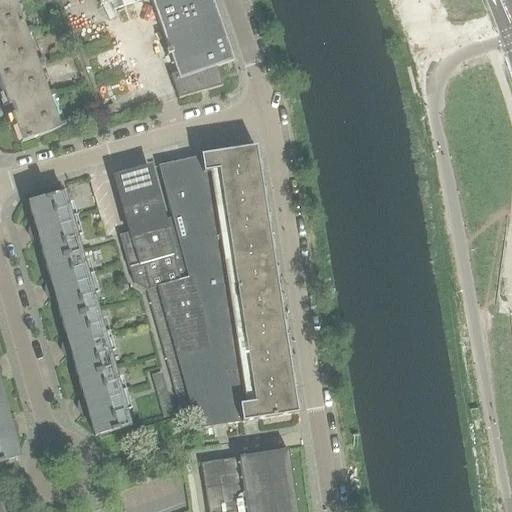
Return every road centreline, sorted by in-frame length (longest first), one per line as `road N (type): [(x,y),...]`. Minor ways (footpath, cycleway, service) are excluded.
road 1 (residential): [(267,110),(332,511)]
road 2 (residential): [(0,181),(267,110)]
road 3 (residential): [(0,262),(51,439)]
